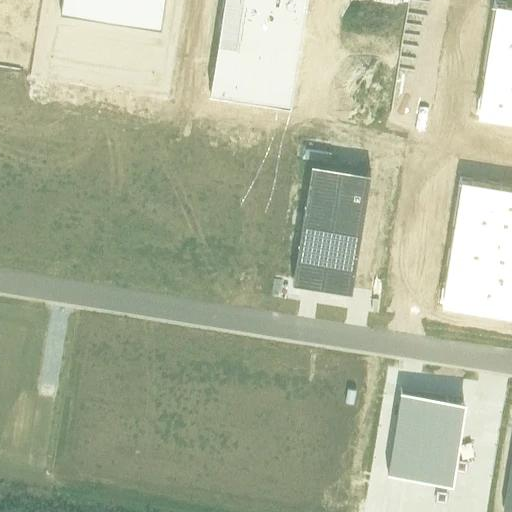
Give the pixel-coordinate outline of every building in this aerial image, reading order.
[(0,0),(0,53),(16,56),(24,0),(0,0)] [(60,0),(60,8),(160,24),(164,0),(60,0)] [(223,0),(209,89),(290,102),(306,0),(223,0)] [(511,1),(502,0),(493,0),(476,113),(511,118),(511,1)] [(235,228),(251,128),(130,108),(114,209),(134,212),(127,252),(209,265),(215,225),(235,228)] [(310,160),(291,278),(351,288),(370,169),(310,160)] [(460,175),(439,302),(511,313),(511,184),(501,183),(501,182),(460,175)] [(400,389),(384,488),(447,499),(463,399),(400,389)] [(511,449),(503,506),(511,507),(511,449)]
